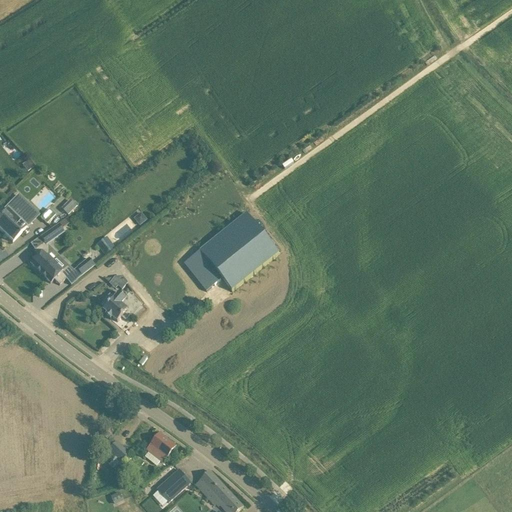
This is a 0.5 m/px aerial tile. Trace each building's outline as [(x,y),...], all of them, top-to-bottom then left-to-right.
[(34,168),(28,162),(22,167),(27,173),(34,168)] [(7,212),(0,219),(0,231),(13,244),(26,230),(26,229),(38,216),(18,197),(5,210),(7,212)] [(68,216),(77,207),(70,200),(61,209),(68,216)] [(49,210),(41,219),(46,225),(55,216),(49,210)] [(140,227),(148,221),(142,214),(134,220),(140,227)] [(200,252),(223,280),(233,292),(279,255),(246,215),(200,252)] [(67,219),(59,224),(62,229),(70,224),(67,219)] [(174,222),(128,257),(141,273),(187,239),(174,222)] [(57,226),(44,235),(49,241),(61,232),(57,226)] [(107,239),(98,246),(106,257),(115,249),(107,239)] [(39,273),(40,275),(52,262),(46,257),(48,255),(48,247),(45,244),(33,252),(38,257),(30,265),(36,270),(35,271),(38,274),(39,273)] [(52,263),(40,275),(41,276),(41,277),(44,279),(45,279),(50,285),(54,281),(59,287),(72,273),(67,268),(62,272),(52,263),(59,258),(58,257),(52,262),(52,263)] [(77,270),(82,277),(95,267),(89,260),(77,270)] [(123,291),(128,284),(123,277),(115,278),(114,279),(111,284),(110,285),(116,291),(118,288),(123,291)] [(108,306),(104,312),(108,315),(106,317),(111,321),(112,319),(118,323),(122,318),(126,321),(131,315),(134,317),(143,307),(129,296),(126,299),(120,294),(115,300),(110,296),(105,303),(108,306)] [(148,451),(162,463),(166,458),(168,459),(176,448),(160,436),(154,444),(148,451)] [(122,463),(130,454),(118,443),(110,452),(109,451),(102,459),(115,471),(122,464),(122,463)] [(179,472),(153,497),(163,507),(168,503),(169,504),(191,484),(179,472)] [(196,486),(215,506),(218,504),(225,511),(239,511),(243,508),(211,473),(196,486)] [(104,478),(96,480),(98,489),(107,487),(104,478)] [(110,492),(113,500),(143,491),(141,483),(110,492)]
